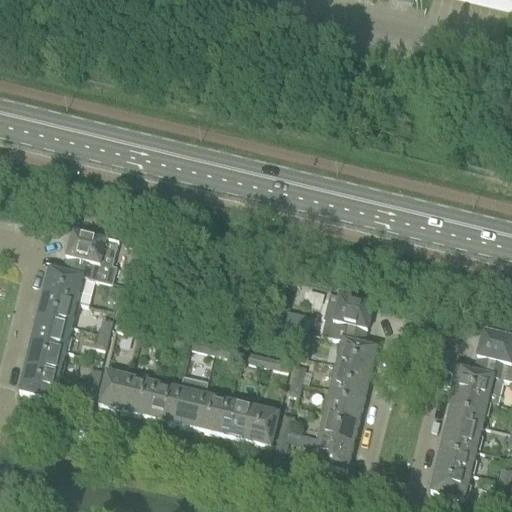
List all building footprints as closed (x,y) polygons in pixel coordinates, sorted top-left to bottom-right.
[(511,0),(450,0),(508,14),(511,14),(511,0)] [(65,262),(62,277),(83,282),(82,283),(92,286),(95,286),(112,291),(116,272),(112,271),(117,248),(106,245),(72,237),(65,262)] [(49,275),(43,299),(77,307),(76,308),(89,311),(95,286),(92,286),(82,283),(83,282),(62,277),(62,278),(55,276),(49,275)] [(108,291),(105,303),(116,305),(119,294),(108,291)] [(43,299),(37,323),(71,331),(76,308),(77,307),(43,299)] [(324,326),(321,341),(332,344),(342,346),(362,351),(366,334),(372,310),(338,302),(333,300),(329,300),(323,326),(324,326)] [(37,323),(31,347),(65,356),(71,331),(37,323)] [(102,323),(98,338),(110,341),(113,326),(102,323)] [(116,337),(140,343),(142,333),(117,327),(116,337)] [(140,343),(164,349),(167,338),(142,333),(140,343)] [(511,344),(482,337),(472,377),(494,382),(493,383),(504,386),(504,385),(511,387),(511,344)] [(98,338),(94,353),(106,356),(110,341),(98,338)] [(164,349),(189,355),(191,344),(167,338),(164,349)] [(303,338),(300,351),(313,354),(316,341),(303,338)] [(189,355),(213,361),(216,350),(191,344),(189,355)] [(342,346),(336,371),(367,378),(370,379),(376,354),(362,351),(342,346)] [(31,347),(25,372),(59,380),(65,356),(31,347)] [(213,361),(237,367),(240,356),(216,350),(213,361)] [(237,367),(262,373),(265,362),(240,356),(237,367)] [(265,362),(262,372),(272,374),(287,378),(288,378),(290,368),(274,364),(265,362)] [(295,370),(291,385),(302,388),(306,373),(295,370)] [(336,371),(330,395),(360,402),(364,403),(370,379),(367,378),(336,371)] [(19,397),(19,398),(52,406),(53,405),(57,386),(59,380),(25,372),(19,397)] [(90,373),(87,387),(96,389),(100,375),(90,373)] [(460,374),(454,398),(487,406),(498,409),(504,386),(493,383),(494,382),(472,377),(460,374)] [(97,411),(122,417),(130,383),(105,377),(97,411)] [(171,428),(195,434),(204,401),(207,388),(182,382),(179,395),(171,428)] [(122,417),(146,423),(155,389),(130,383),(122,417)] [(291,385),(287,401),(298,403),(302,388),(291,385)] [(96,389),(87,387),(83,401),(93,403),(96,389)] [(146,423),(171,428),(179,395),(155,389),(146,423)] [(330,395),(324,419),(353,426),(358,427),(364,403),(360,402),(330,395)] [(454,398),(448,422),(481,430),(487,406),(454,398)] [(195,434),(220,440),(228,407),(204,401),(195,434)] [(220,440),(244,446),(252,412),(228,407),(220,440)] [(252,412),(244,446),(269,452),(277,418),(252,412)] [(324,419),(318,443),(347,450),(352,451),(352,452),(358,427),(353,426),(324,419)] [(284,420),(281,434),(291,437),(295,422),(284,420)] [(448,422),(442,447),(475,455),(481,430),(448,422)] [(281,434),(274,461),(285,463),(291,437),(281,434)] [(317,448),(312,468),(342,475),(345,476),(346,476),(352,452),(352,451),(347,450),(318,443),(317,448)] [(442,447),(436,472),(469,480),(475,455),(442,447)] [(430,497),(430,498),(463,505),(468,485),(469,480),(436,472),(430,497)] [(501,473),(498,487),(509,490),(511,477),(511,475),(501,473)] [(498,487),(494,503),(505,505),(509,490),(498,487)]
